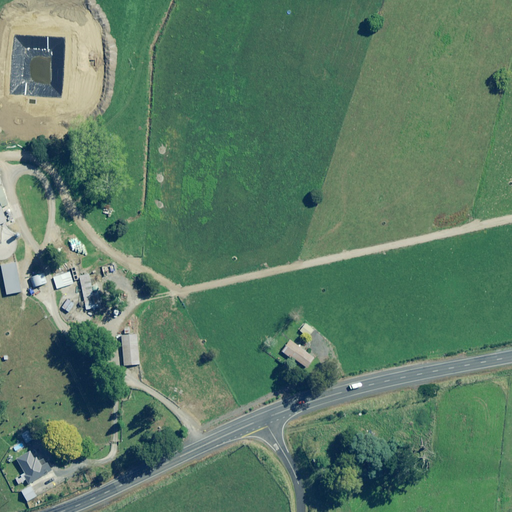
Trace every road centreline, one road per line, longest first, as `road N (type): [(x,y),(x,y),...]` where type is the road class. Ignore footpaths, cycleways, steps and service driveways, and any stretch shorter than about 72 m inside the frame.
road 1 (primary): [(511,356),(338,392),(264,418)]
road 2 (primary): [(264,418),(63,511)]
